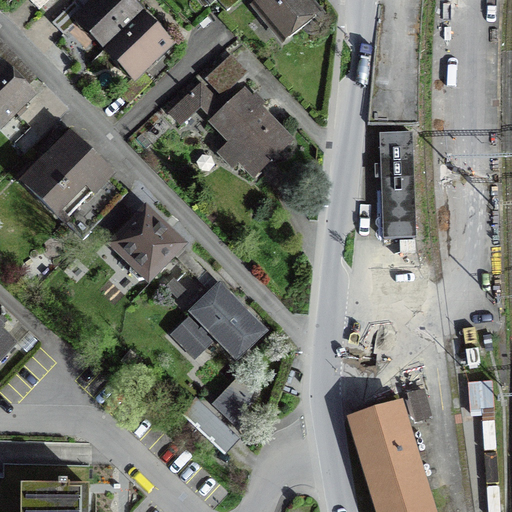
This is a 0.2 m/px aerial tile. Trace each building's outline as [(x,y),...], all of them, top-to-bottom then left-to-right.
[(30,0),(39,9),(48,0),(30,0)] [(91,34),(105,49),(141,14),(127,0),(98,0),(85,13),(75,3),(53,24),(63,34),(82,16),(95,30),(91,34)] [(218,0),(227,11),(239,0),(218,0)] [(267,0),(257,9),(282,38),(326,0),(267,0)] [(169,43),(141,14),(105,49),(120,64),(125,60),(138,74),(119,92),(130,103),(152,81),(141,70),(169,43)] [(33,79),(1,45),(0,45),(0,124),(1,126),(31,97),(23,89),(33,79)] [(268,163),(290,142),(243,93),(226,110),(201,85),(190,96),(214,121),(213,123),(243,155),(238,160),(254,177),(268,163)] [(416,239),(413,134),(380,135),(383,240),(416,239)] [(83,218),(91,209),(102,220),(118,204),(123,199),(105,181),(110,176),(71,137),(24,184),(65,224),(76,212),(83,218)] [(107,240),(130,217),(118,204),(102,220),(95,228),(107,240)] [(181,246),(145,214),(136,224),(134,222),(126,231),(128,233),(114,247),(132,263),(130,273),(139,281),(148,279),(149,280),(181,246)] [(263,332),(221,288),(193,315),(205,328),(200,332),(188,319),(171,335),(194,359),(211,343),(204,336),(210,331),(235,358),(263,332)] [(0,323),(0,363),(17,345),(2,331),(4,328),(0,323)] [(212,406),(238,431),(255,387),(241,375),(212,406)] [(433,511),(397,397),(379,402),(382,410),(349,421),(378,511),(433,511)] [(217,420),(197,402),(186,414),(206,432),(217,420)] [(29,511),(88,511),(89,487),(29,487),(29,511)]
